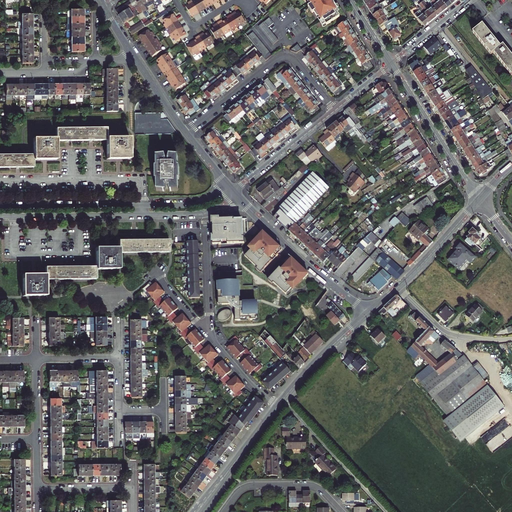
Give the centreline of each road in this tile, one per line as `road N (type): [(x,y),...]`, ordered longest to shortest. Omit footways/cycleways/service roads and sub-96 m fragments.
road 1 (residential): [(229,186),(191,204),(0,207)]
road 2 (residential): [(0,215),(205,213)]
road 3 (residential): [(186,133),(282,56),(294,59),(333,109)]
road 4 (residential): [(240,198),(368,312)]
road 5 (tertiary): [(479,200),(390,63)]
road 6 (residential): [(341,511),(305,484),(247,486),(222,511)]
road 7 (tertiary): [(196,511),(279,403)]
road 8 (residential): [(396,288),(441,330),(511,339)]
road 9 (residential): [(333,109),(232,190)]
road 10 (tertiary): [(279,403),(368,312)]
road 11 (residential): [(205,213),(209,336)]
road 12 (tertiary): [(396,288),(479,200)]
